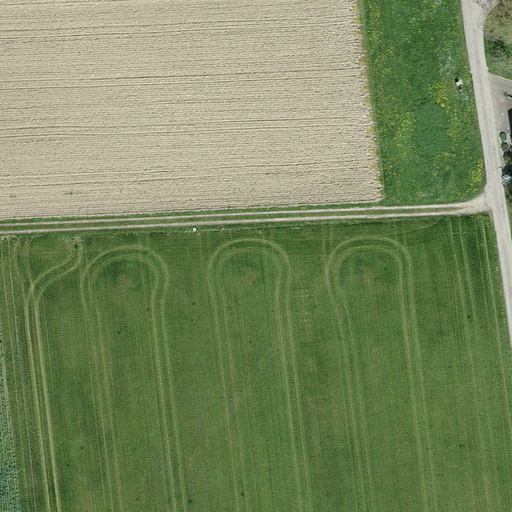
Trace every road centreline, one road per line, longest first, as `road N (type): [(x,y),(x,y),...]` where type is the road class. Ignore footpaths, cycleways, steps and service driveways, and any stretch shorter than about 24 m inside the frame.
road 1 (track): [(0,231),(468,207),(495,194)]
road 2 (unclassified): [(468,0),(511,324)]
